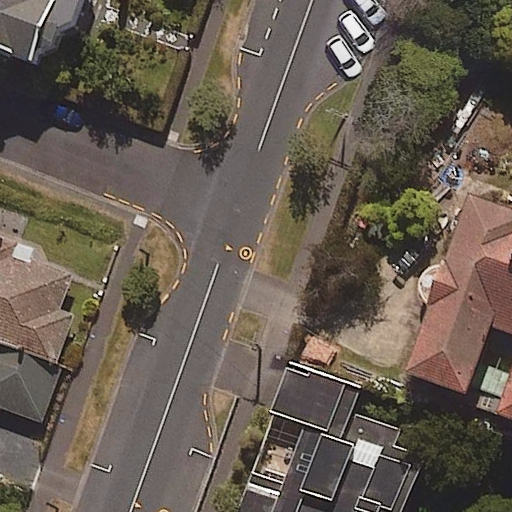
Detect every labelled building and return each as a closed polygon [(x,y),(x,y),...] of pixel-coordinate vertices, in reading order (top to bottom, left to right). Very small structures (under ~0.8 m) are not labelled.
[(0,0),(0,49),(63,72),(88,0),(0,0)] [(475,391),(472,399),(511,413),(511,200),(511,203),(479,192),(416,371),(475,391)] [(93,321),(62,310),(75,273),(0,247),(0,337),(78,365),(93,321)] [(78,365),(0,337),(0,402),(58,423),(78,365)] [(411,511),(428,458),(409,452),(415,434),(355,415),(364,386),(291,364),(246,511),(411,511)]
